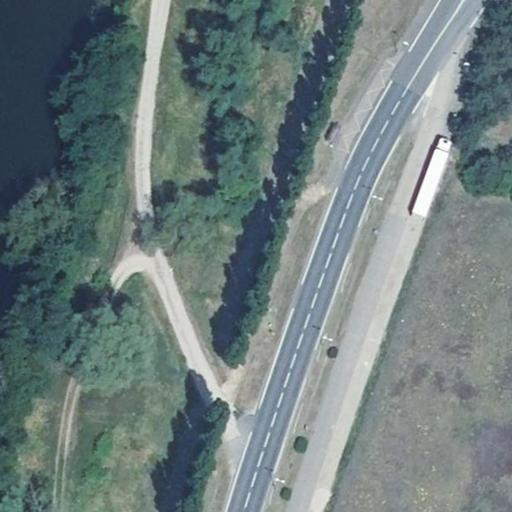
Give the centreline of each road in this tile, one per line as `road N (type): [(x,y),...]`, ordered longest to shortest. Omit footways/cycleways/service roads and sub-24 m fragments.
road 1 (tertiary): [(455,11),(373,138),(351,188),(243,511)]
road 2 (track): [(137,207),(62,511)]
road 3 (track): [(250,488),(137,207)]
road 4 (track): [(158,0),(137,207)]
